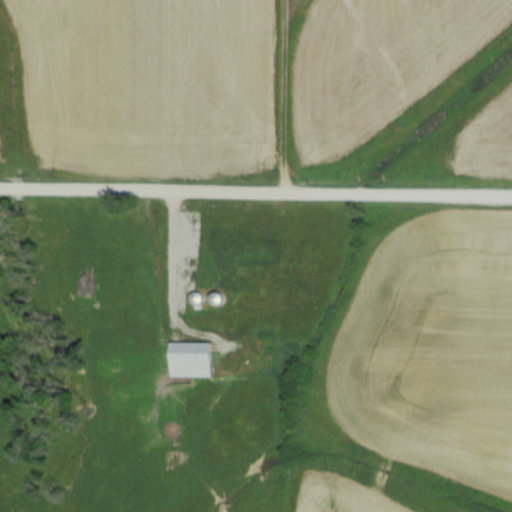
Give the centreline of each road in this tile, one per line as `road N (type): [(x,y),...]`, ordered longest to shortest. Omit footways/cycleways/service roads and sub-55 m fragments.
road 1 (residential): [(511,197),(0,186)]
road 2 (residential): [(280,193),(281,0)]
